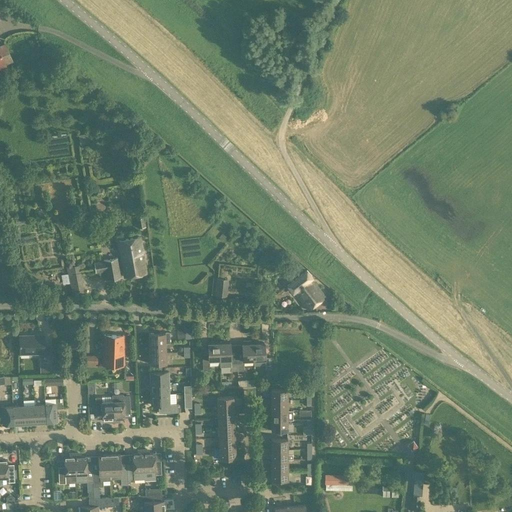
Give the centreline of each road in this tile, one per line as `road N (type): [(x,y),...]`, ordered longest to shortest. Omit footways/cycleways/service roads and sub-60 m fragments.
road 1 (tertiary): [(460,360),(64,0)]
road 2 (residential): [(460,360),(335,316),(0,306)]
road 3 (track): [(338,253),(281,139),(340,0)]
road 4 (residential): [(70,434),(127,439),(177,430),(180,495)]
